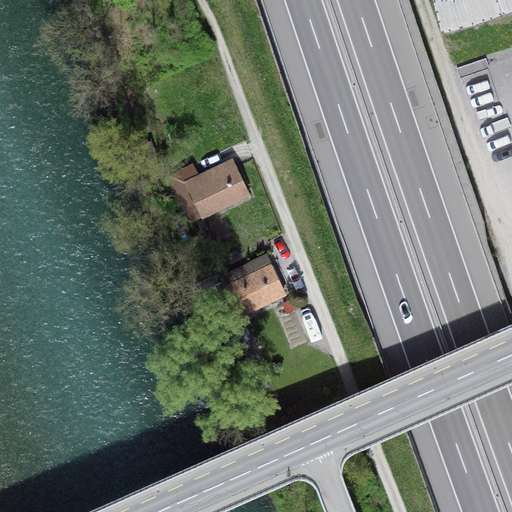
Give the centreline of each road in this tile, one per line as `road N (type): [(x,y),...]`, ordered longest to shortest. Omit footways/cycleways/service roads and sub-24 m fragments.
road 1 (motorway): [(303,0),(480,511)]
road 2 (residential): [(399,511),(222,48)]
road 3 (motorway): [(511,451),(356,0)]
road 4 (track): [(511,228),(485,188),(422,0)]
road 5 (tertiary): [(511,354),(315,442)]
road 6 (tertiary): [(315,442),(157,511)]
